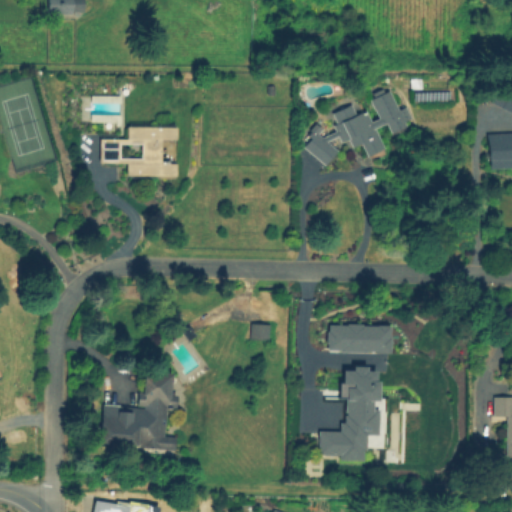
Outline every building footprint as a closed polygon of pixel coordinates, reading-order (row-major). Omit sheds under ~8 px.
[(45,0),(80,0),(80,12),(69,12),(69,13),(45,13),(45,0)] [(275,95),(267,95),(267,86),(275,86),(275,95)] [(511,168),(493,169),(492,151),(487,151),(486,134),(511,132),(511,112),(502,107),(511,88),(511,168)] [(357,114),(366,110),(371,121),(378,118),(369,99),(389,90),(398,110),(405,106),(411,118),(404,122),(406,126),(390,133),(384,123),(373,128),(382,148),(366,155),(361,144),(351,148),(347,139),(340,142),(338,136),(326,141),(337,150),(324,165),(303,147),(311,138),(307,135),(313,128),(323,136),(336,130),(333,123),(337,122),(332,112),(352,103),(357,114)] [(98,162),(98,137),(126,138),(126,126),(175,126),(175,176),(124,175),(125,163),(98,162)] [(326,348),(327,322),(389,325),(388,351),(326,348)] [(267,340),(250,339),(251,323),(268,325),(267,340)] [(194,336),(187,341),(180,332),(187,327),(194,336)] [(337,396),(337,383),(342,383),(342,371),(351,371),(351,367),(364,367),(364,371),(373,371),(373,381),(376,381),(376,401),(370,401),(370,409),(376,409),(375,435),(363,435),(363,450),(360,450),(360,460),(336,460),(336,455),(315,454),(316,431),(336,431),(337,422),(341,422),(341,414),(343,414),(343,412),(342,412),(342,399),(344,399),(344,396),(337,396)] [(148,374),(173,377),(167,439),(175,440),(174,454),(100,447),(104,407),(144,411),(148,374)] [(511,448),(509,448),(508,437),(505,437),(505,416),(493,416),(493,397),(511,397),(511,416),(511,415),(511,448)] [(116,511),(118,502),(157,509),(156,511),(116,511)]
